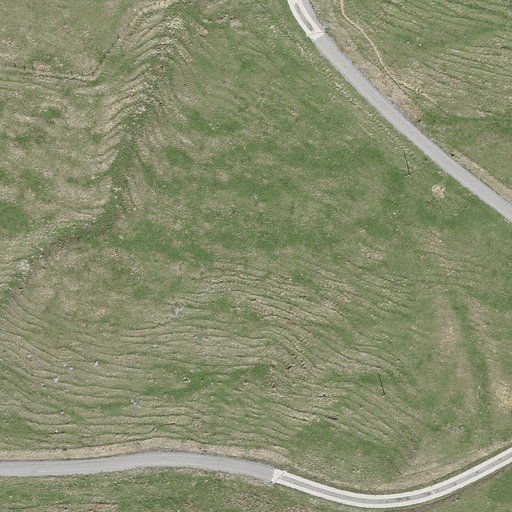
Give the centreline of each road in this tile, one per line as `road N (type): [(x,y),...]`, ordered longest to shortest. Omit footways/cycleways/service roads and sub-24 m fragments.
road 1 (track): [(511,454),(430,494),(371,503),(274,473),(183,459),(0,470)]
road 2 (track): [(296,0),(320,39),(386,107),(511,215)]
